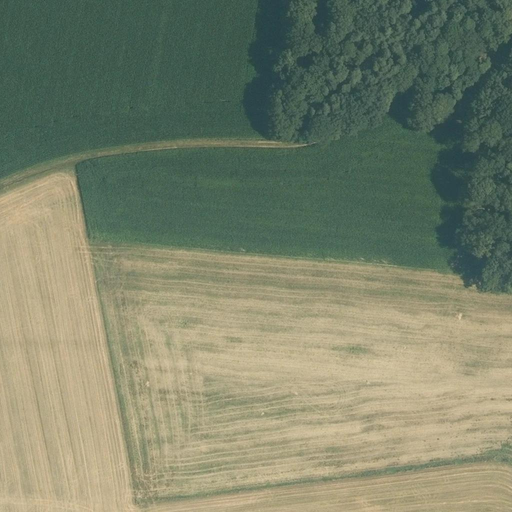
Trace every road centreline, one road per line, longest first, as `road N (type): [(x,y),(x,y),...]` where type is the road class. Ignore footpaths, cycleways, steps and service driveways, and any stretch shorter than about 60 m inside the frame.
road 1 (track): [(511,22),(314,141),(90,158),(0,190)]
road 2 (track): [(281,144),(370,0)]
